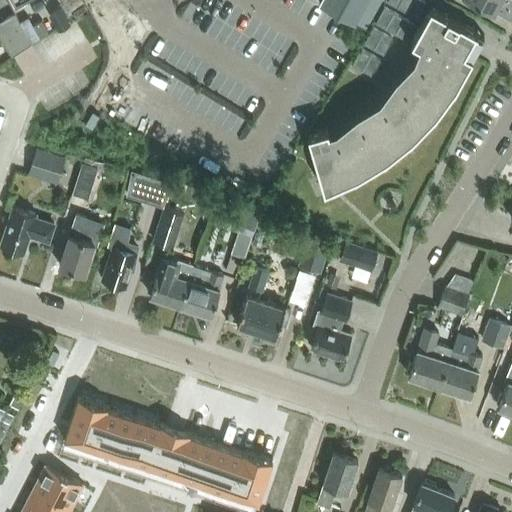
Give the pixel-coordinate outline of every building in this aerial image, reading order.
[(321,0),(320,2),(365,27),(380,0),(321,0)] [(407,12),(411,4),(404,0),(400,0),(397,6),(407,12)] [(417,17),(421,9),(425,1),(423,0),(413,0),(411,4),(407,12),(417,17)] [(502,0),(469,0),(495,14),(502,0)] [(441,105),(448,95),(454,87),(484,33),(431,4),(411,39),(418,43),(414,56),(396,75),(380,97),(357,110),(336,127),(330,129),(329,126),(308,132),(323,186),(324,188),(333,184),(342,180),(350,177),(361,171),(380,160),(396,149),(406,141),(414,134),(427,121),(441,105)] [(59,27),(69,21),(60,6),(50,12),(59,27)] [(390,19),(394,11),(384,6),(380,14),(390,19)] [(404,17),(394,11),(390,19),(400,25),(404,17)] [(14,12),(0,19),(0,34),(12,55),(30,42),(32,41),(14,12)] [(385,27),(390,19),(380,14),(375,22),(385,27)] [(414,23),(404,17),(400,25),(410,30),(414,23)] [(395,33),(400,25),(390,19),(385,27),(395,33)] [(406,38),(410,30),(400,25),(395,33),(406,38)] [(373,27),(368,35),(378,41),(383,33),(373,27)] [(393,38),(383,33),(378,41),(388,46),(393,38)] [(374,49),(378,41),(368,35),(364,43),(374,49)] [(384,54),(388,46),(378,41),(374,49),(384,54)] [(357,56),(367,62),(371,54),(361,48),(357,56)] [(381,59),(371,54),(367,62),(377,67),(381,59)] [(363,70),(367,62),(357,56),(353,64),(363,70)] [(377,67),(367,62),(363,70),(373,75),(377,67)] [(27,172),(57,182),(66,153),(36,144),(27,172)] [(81,162),(72,192),(89,197),(98,167),(81,162)] [(131,169),(126,194),(162,206),(171,181),(131,169)] [(35,215),(36,211),(14,204),(0,244),(23,251),(29,233),(48,239),(54,222),(35,215)] [(238,232),(245,214),(218,204),(212,223),(238,232)] [(177,211),(163,206),(153,238),(166,243),(177,211)] [(69,233),(59,263),(85,272),(94,242),(97,243),(102,226),(85,221),(87,215),(76,212),(69,233)] [(139,247),(127,243),(130,227),(131,227),(131,226),(115,221),(107,244),(112,245),(102,277),(125,285),(132,262),(135,262),(138,248),(139,248),(139,247)] [(307,237),(298,264),(321,271),(330,244),(307,237)] [(346,239),(340,258),(355,263),(358,257),(373,262),(377,249),(346,239)] [(193,263),(177,258),(164,253),(159,267),(158,267),(150,293),(181,303),(193,263)] [(224,273),(193,263),(181,303),(212,313),(220,287),(219,287),(224,273)] [(286,266),(285,271),(288,276),(293,277),(297,274),(298,270),(296,265),(291,263),(286,266)] [(248,285),(263,290),(269,269),(255,264),(248,285)] [(468,293),(445,284),(438,304),(461,312),(468,293)] [(311,346),(314,347),(313,349),(338,357),(339,355),(343,356),(350,335),(351,331),(337,327),(341,317),(345,318),(352,299),(327,290),(321,309),(318,308),(313,324),(318,325),(311,346)] [(285,306),(246,293),(237,322),(276,334),(280,322),(286,324),(291,309),(285,307),(285,306)] [(481,339),(503,347),(511,323),(489,316),(481,339)] [(418,348),(417,348),(408,374),(439,384),(448,358),(451,346),(435,341),(439,330),(425,326),(418,348)] [(468,352),(451,346),(439,384),(470,394),(479,368),(478,368),(482,354),(469,349),(468,352)] [(500,392),(497,400),(499,401),(498,404),(511,410),(511,362),(505,379),(508,380),(503,393),(500,392)] [(15,393),(9,405),(17,410),(24,398),(15,393)] [(151,465),(165,423),(160,421),(160,422),(108,405),(109,404),(78,394),(64,436),(151,465)] [(0,405),(0,442),(15,413),(0,405)] [(191,432),(191,431),(186,430),(165,423),(151,465),(172,472),(259,500),(273,458),(242,448),(242,449),(191,432)] [(323,482),(317,501),(329,505),(336,486),(347,490),(358,459),(333,450),(323,482)] [(68,511),(83,483),(45,462),(19,511),(68,511)] [(391,505),(402,473),(379,466),(369,497),(369,498),(364,511),(361,510),(360,511),(378,511),(382,502),(391,505)] [(409,511),(447,511),(455,493),(422,480),(409,511)] [(500,511),(497,511),(499,506),(482,500),(477,511),(500,511)]
